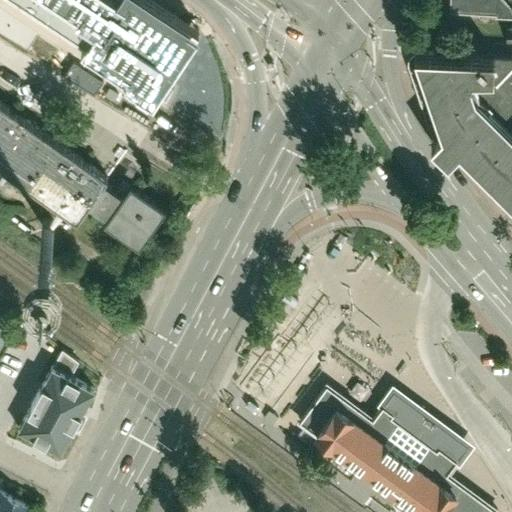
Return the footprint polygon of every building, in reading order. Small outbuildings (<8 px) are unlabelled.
[(30,0),(92,40),(86,50),(159,98),(203,31),(157,0),(30,0)] [(498,0),(457,0),(457,14),(508,15),(498,0)] [(511,54),(418,51),(442,132),(436,138),(451,152),(461,142),(511,191),(511,54)] [(94,223),(130,248),(160,206),(121,179),(111,192),(93,179),(98,173),(0,105),(0,169),(69,218),(79,204),(98,218),(94,223)] [(147,126),(163,134),(171,118),(156,110),(147,126)] [(61,449),(91,390),(52,371),(22,430),(61,449)] [(327,388),(299,425),(413,511),(497,511),(452,478),(470,454),(381,388),(361,414),(327,388)] [(0,511),(26,511),(30,506),(0,490),(0,511)]
